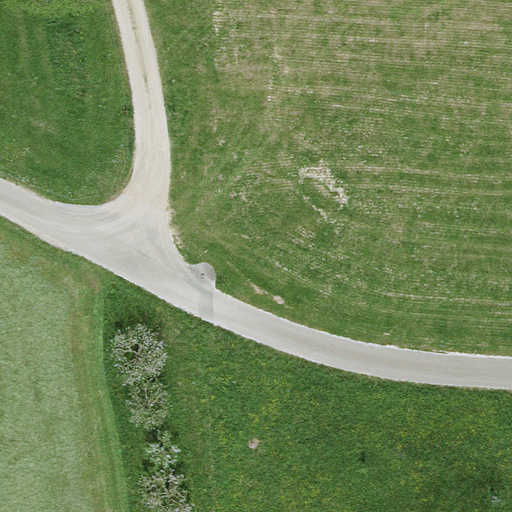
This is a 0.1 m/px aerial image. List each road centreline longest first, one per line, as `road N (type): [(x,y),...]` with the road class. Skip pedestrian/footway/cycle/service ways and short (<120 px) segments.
road 1 (residential): [(511,377),(307,344),(194,297),(0,197)]
road 2 (track): [(125,0),(152,126),(151,174),(130,263)]
